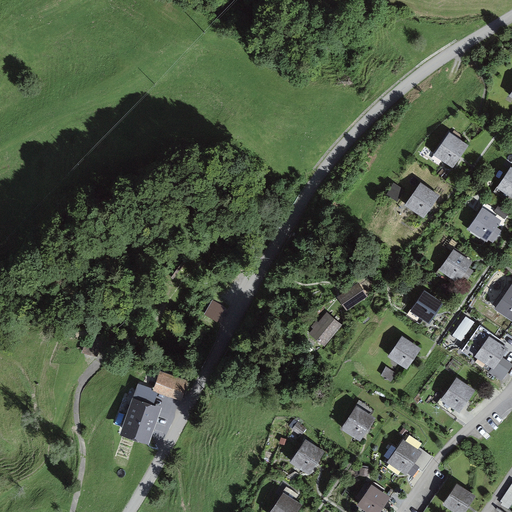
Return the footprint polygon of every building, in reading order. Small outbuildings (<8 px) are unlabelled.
[(469,142),(451,131),(440,148),(458,160),(469,142)] [(511,168),(500,186),(511,193),(511,168)] [(404,191),(393,184),(386,196),(397,202),(404,191)] [(411,201),(428,212),(440,195),(422,184),(411,201)] [(498,220),(482,209),(471,227),(493,242),(500,231),(494,227),(498,220)] [(469,261),(454,251),(441,268),(457,280),(460,276),(464,279),(471,271),(465,267),(469,261)] [(345,311),(367,298),(359,285),(337,298),(345,311)] [(511,292),(509,290),(497,307),(511,317),(511,292)] [(441,303),(425,292),(413,309),(429,320),(441,303)] [(226,308),(212,299),(205,310),(219,319),(226,308)] [(340,325),(327,314),(312,332),(324,343),(340,325)] [(463,340),(475,320),(466,315),(454,335),(463,340)] [(83,352),(98,357),(105,337),(89,332),(83,352)] [(506,349),(489,337),(477,355),(493,366),(506,349)] [(403,338),(391,355),(406,365),(418,348),(403,338)] [(396,373),(386,366),(380,375),(391,382),(396,373)] [(160,373),(155,389),(180,397),(185,381),(160,373)] [(473,390),(457,379),(444,398),(459,409),(473,390)] [(139,386),(123,431),(148,440),(160,407),(150,404),(155,392),(139,386)] [(343,426),(359,437),(372,418),(356,407),(343,426)] [(419,452),(403,441),(390,460),(405,472),(419,452)] [(308,471),(321,452),(305,442),(293,460),(308,471)] [(511,504),(511,483),(498,504),(508,510),(511,504)] [(458,485),(446,503),(459,511),(460,511),(472,495),(458,485)] [(372,486),(360,503),(372,511),(376,511),(387,497),(372,486)] [(294,511),(300,505),(284,494),(270,511),(294,511)]
